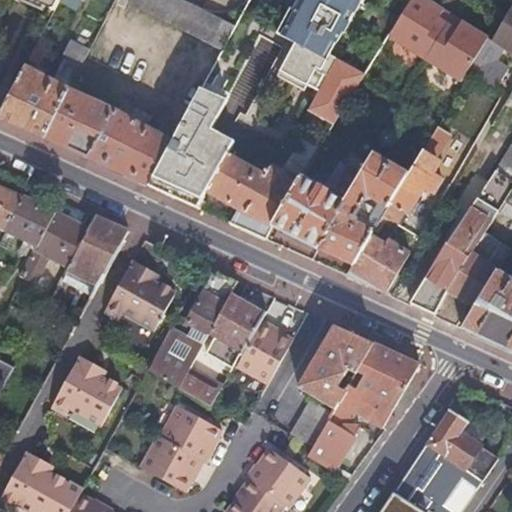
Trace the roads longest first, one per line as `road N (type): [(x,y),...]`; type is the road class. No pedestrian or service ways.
road 1 (tertiary): [(146,212),(459,353)]
road 2 (residential): [(146,212),(0,478)]
road 3 (unknown): [(171,223),(260,48)]
road 4 (residential): [(459,353),(346,511)]
road 5 (tertiary): [(0,146),(146,212)]
